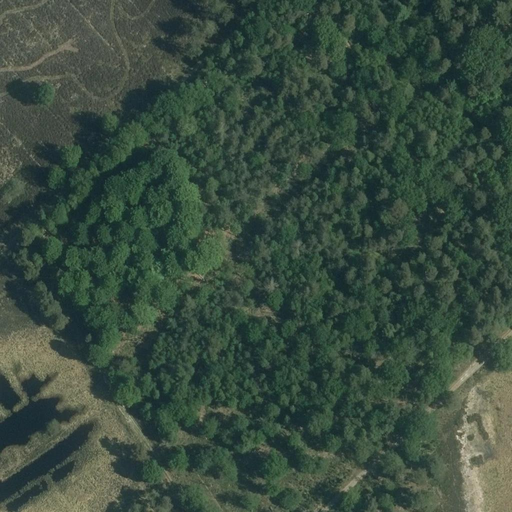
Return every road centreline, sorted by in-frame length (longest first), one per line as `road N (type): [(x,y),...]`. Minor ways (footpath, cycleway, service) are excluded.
road 1 (track): [(0,247),(261,0)]
road 2 (track): [(15,232),(190,511)]
road 3 (track): [(323,511),(511,330)]
